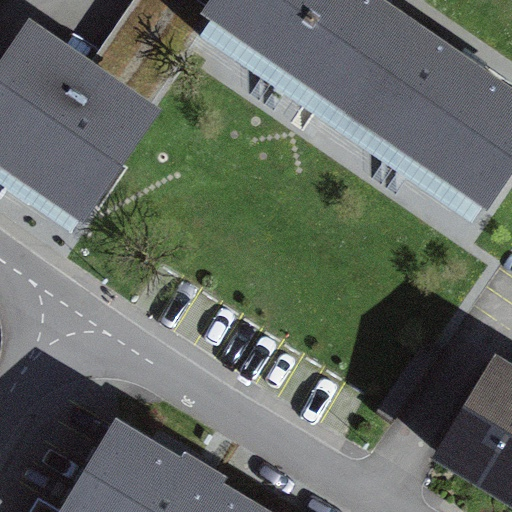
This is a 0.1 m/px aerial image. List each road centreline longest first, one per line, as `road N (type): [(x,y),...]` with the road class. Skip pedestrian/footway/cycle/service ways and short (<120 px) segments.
road 1 (residential): [(399,511),(72,322)]
road 2 (residential): [(72,322),(0,440)]
